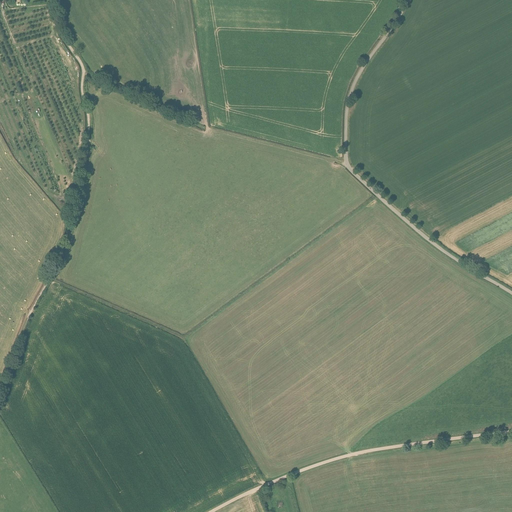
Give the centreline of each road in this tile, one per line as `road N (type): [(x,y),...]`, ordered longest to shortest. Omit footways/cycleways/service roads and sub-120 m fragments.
road 1 (unclassified): [(511,293),(447,254),(348,168),(349,95),(406,0)]
road 2 (track): [(0,386),(66,233),(87,142),(83,72)]
road 3 (unclassified): [(211,511),(350,454),(511,431)]
